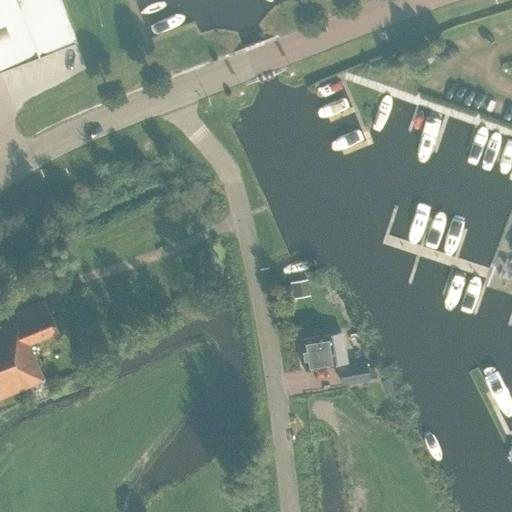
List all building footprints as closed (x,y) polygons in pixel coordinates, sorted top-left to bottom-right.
[(0,0),(0,68),(75,40),(59,0),(0,0)] [(307,279),(290,281),(292,297),(309,295),(307,279)] [(0,397),(41,380),(26,345),(57,332),(43,300),(6,317),(8,321),(0,323),(0,397)] [(305,369),(345,363),(340,333),(300,339),(305,369)] [(341,384),(368,379),(365,363),(338,367),(341,384)]
